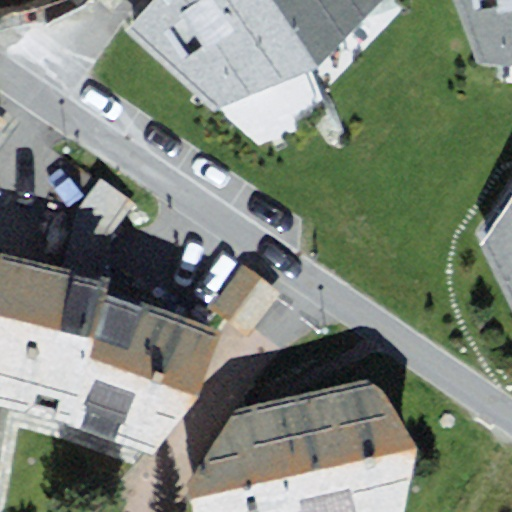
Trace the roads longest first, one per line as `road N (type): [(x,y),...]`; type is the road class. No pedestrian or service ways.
road 1 (residential): [(0,70),(317,285)]
road 2 (residential): [(317,285),(131,511)]
road 3 (residential): [(317,285),(511,416)]
